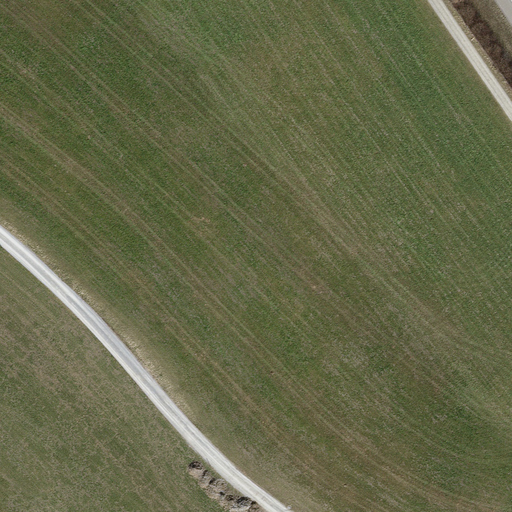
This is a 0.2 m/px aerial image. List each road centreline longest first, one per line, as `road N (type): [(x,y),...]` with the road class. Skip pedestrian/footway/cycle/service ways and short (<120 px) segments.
road 1 (track): [(271,511),(0,237)]
road 2 (track): [(426,0),(511,117)]
